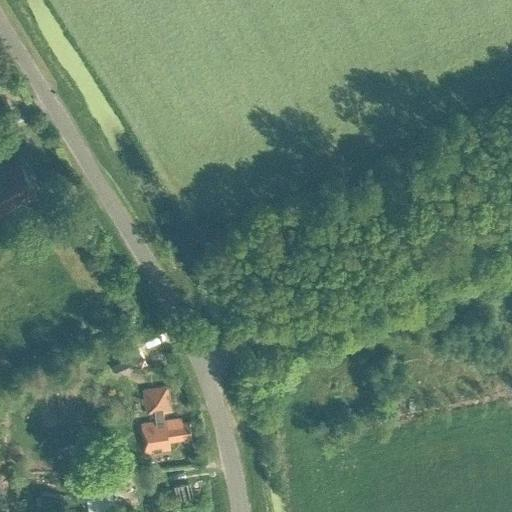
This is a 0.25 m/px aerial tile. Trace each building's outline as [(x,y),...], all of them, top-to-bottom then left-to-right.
[(21,162),(0,173),(0,210),(37,190),(21,162)] [(136,338),(107,351),(115,369),(144,356),(136,338)] [(435,397),(465,393),(464,380),(433,384),(435,397)] [(170,437),(193,433),(190,417),(183,418),(183,413),(142,419),(147,449),(171,445),(170,437)] [(70,461),(29,463),(31,485),(72,483),(70,461)] [(118,488),(114,489),(89,492),(91,507),(116,504),(139,501),(136,485),(134,486),(133,483),(138,483),(136,474),(117,476),(118,488)] [(180,498),(196,495),(193,479),(175,483),(180,498)]
